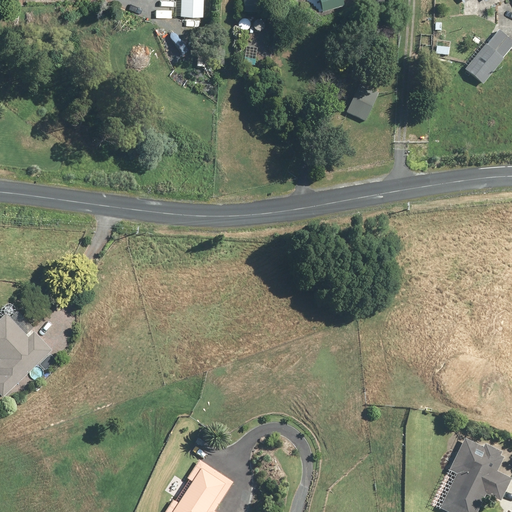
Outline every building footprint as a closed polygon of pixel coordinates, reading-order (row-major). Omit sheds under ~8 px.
[(178,0),(178,16),(184,16),(183,34),(196,34),(197,16),(202,17),(202,0),(178,0)] [(260,0),(241,0),(241,15),(261,15),(260,0)] [(313,0),(318,14),(345,6),(342,0),(313,0)] [(511,47),(511,42),(495,29),(462,70),(481,86),(511,47)] [(180,48),(173,53),(185,70),(192,66),(180,48)] [(378,90),(360,81),(345,113),(363,121),(378,90)] [(0,396),(7,404),(56,359),(30,330),(23,337),(3,315),(0,317),(0,396)] [(495,472),(503,456),(463,436),(446,470),(454,474),(437,509),(443,511),(477,511),(486,495),(499,501),(510,479),(495,472)] [(231,483),(199,460),(162,511),(217,511),(213,509),(231,483)]
